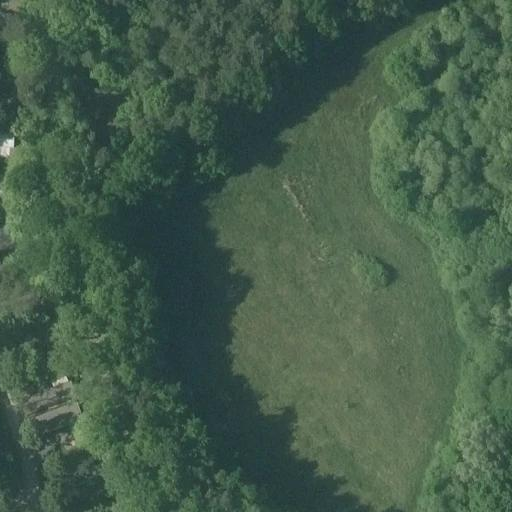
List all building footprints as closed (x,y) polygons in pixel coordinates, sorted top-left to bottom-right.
[(30,3),(0,3),(0,17),(11,18),(11,34),(30,34),(30,3)] [(0,67),(0,103),(13,104),(13,68),(0,67)] [(0,151),(10,152),(13,152),(14,137),(0,136),(0,151)] [(10,152),(10,159),(8,158),(8,162),(9,162),(8,172),(20,173),(21,152),(13,152),(10,152)] [(20,179),(0,179),(0,194),(20,194),(20,179)] [(0,245),(20,243),(18,227),(0,229),(0,245)] [(43,278),(0,293),(0,295),(6,311),(49,295),(43,278)] [(57,322),(17,333),(21,347),(61,336),(57,322)] [(70,383),(31,399),(37,412),(76,397),(70,383)] [(77,405),(29,423),(35,441),(70,428),(78,450),(92,445),(84,423),(77,405)] [(105,459),(64,476),(70,491),(111,474),(105,459)] [(124,511),(119,501),(93,511),(124,511)]
